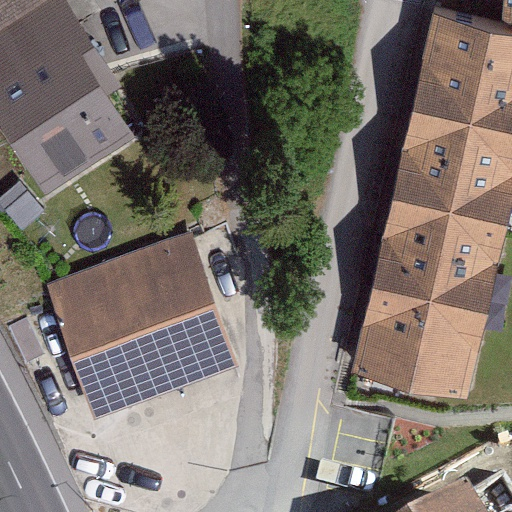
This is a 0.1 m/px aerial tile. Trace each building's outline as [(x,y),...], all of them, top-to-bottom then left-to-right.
[(0,0),(0,115),(45,187),(138,129),(84,44),(95,37),(71,0),(0,0)] [(511,0),(497,0),(495,26),(511,27),(511,0)] [(511,181),(511,42),(426,26),(357,379),(469,401),(511,181)] [(191,230),(49,279),(93,408),(235,359),(191,230)] [(486,511),(466,476),(402,511),(486,511)]
